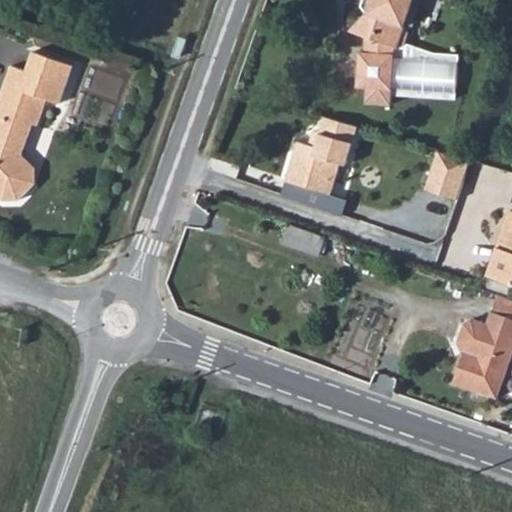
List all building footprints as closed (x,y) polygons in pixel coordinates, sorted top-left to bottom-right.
[(361,0),(357,12),(364,18),(346,33),(367,41),(366,56),(361,55),(360,90),(370,91),(369,106),(389,107),(389,97),(458,101),(460,57),(435,56),(407,46),(410,35),(406,29),(416,0),(361,0)] [(0,197),(3,202),(18,203),(30,194),(32,179),(21,163),(36,123),(41,125),(51,99),(63,103),(78,65),(38,50),(31,70),(16,64),(0,106),(0,109),(4,111),(0,121),(0,197)] [(364,127),(326,116),(321,131),(316,144),(311,143),(303,141),(291,181),(336,194),(346,163),(352,164),(364,127)] [(316,144),(321,131),(315,129),(311,143),(316,144)] [(457,201),(472,161),(437,151),(426,191),(457,201)] [(511,214),(503,212),(494,234),(502,237),(497,253),(489,250),(482,276),(511,284),(511,214)] [(327,237),(288,225),(282,243),(321,256),(327,237)] [(511,361),(511,305),(498,301),(477,353),(465,350),(454,382),(498,397),(511,361)]
